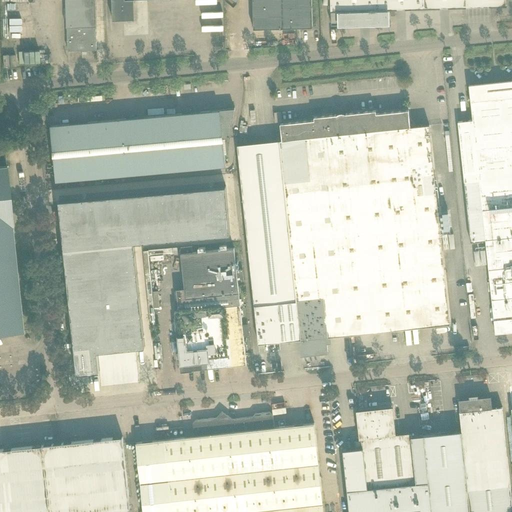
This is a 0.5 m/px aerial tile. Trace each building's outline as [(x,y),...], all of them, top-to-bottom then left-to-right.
[(65,0),(66,28),(67,28),(67,51),(81,50),(82,52),(87,52),(87,50),(96,50),(96,27),(95,0),(65,0)] [(111,0),(112,20),(134,19),(133,0),(111,0)] [(311,0),(252,0),(253,19),(253,29),(312,27),(312,17),(311,0)] [(330,0),(330,2),(330,5),(328,5),(328,8),(330,8),(330,12),(331,12),(331,25),(388,23),(387,10),(390,10),(390,16),(395,16),(395,10),(506,6),(506,0),(330,0)] [(472,120),(458,122),(464,182),(470,242),(485,240),(495,332),(511,331),(511,329),(511,80),(470,85),(469,85),(472,120)] [(50,125),(55,181),(225,166),(223,138),(230,137),(234,109),(219,110),(50,125)] [(258,344),(279,342),(275,304),(297,302),(302,354),(326,351),(325,341),(329,341),(329,337),(450,324),(429,125),(410,127),(408,110),(376,114),(375,111),(314,117),(314,120),(280,124),(282,140),(237,145),(258,344)] [(0,334),(23,332),(23,330),(12,226),(13,226),(6,166),(0,166),(0,334)] [(225,186),(58,200),(59,205),(63,204),(78,349),(74,349),(76,373),(99,371),(97,352),(97,347),(135,343),(136,347),(145,347),(134,243),(230,234),(225,186)] [(196,303),(217,301),(239,299),(234,248),(181,253),(184,289),(178,290),(179,305),(196,303)] [(246,364),(239,299),(217,301),(224,366),(246,364)] [(217,301),(196,303),(202,368),(224,366),(217,301)] [(196,303),(179,305),(180,311),(174,311),(178,344),(181,372),(192,370),(202,368),(196,303)] [(423,435),(431,511),(511,511),(511,502),(502,407),(492,408),(491,396),(478,398),(478,395),(469,396),(469,399),(459,400),(460,411),(459,411),(461,431),(423,435)] [(343,450),(349,511),(431,511),(423,435),(412,436),(411,433),(393,435),(391,409),(358,412),(362,448),(343,450)] [(194,436),(136,442),(143,511),(323,511),(314,423),(274,427),(273,414),(270,412),(255,413),(252,417),(232,419),(225,414),(219,414),(217,418),(195,420),(193,423),(194,436)] [(0,449),(0,511),(130,511),(122,437),(0,449)]
